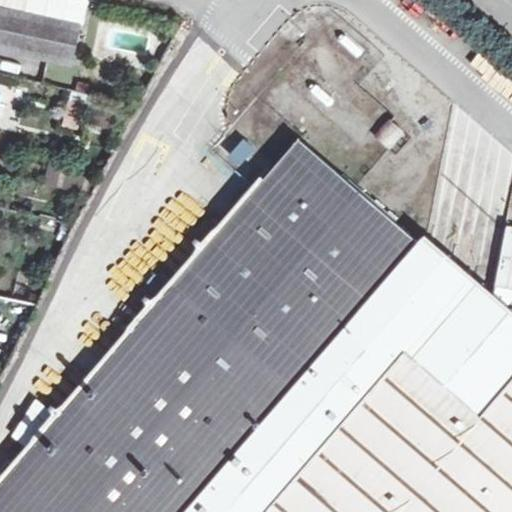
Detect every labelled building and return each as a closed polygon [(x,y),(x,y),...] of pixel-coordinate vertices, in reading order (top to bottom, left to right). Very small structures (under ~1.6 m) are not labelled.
[(0,7),(0,47),(72,64),(81,26),(0,7)] [(374,136),(393,150),(406,133),(388,119),(374,136)] [(236,168),(256,154),(246,140),(226,154),(236,168)] [(511,511),(511,311),(493,295),(468,290),(471,276),(447,272),(448,257),(426,253),(429,238),(427,237),(419,246),(298,143),(0,486),(0,511),(511,511)] [(175,257),(210,218),(178,189),(143,228),(175,257)] [(496,297),(511,299),(511,227),(507,226),(496,297)]
